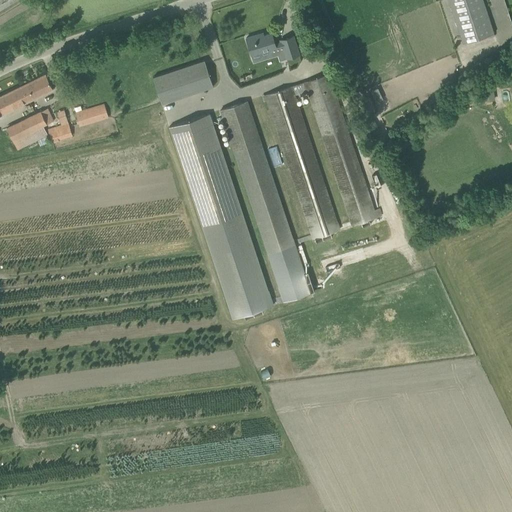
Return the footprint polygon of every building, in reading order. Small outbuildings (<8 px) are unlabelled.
[(0,0),(0,10),(17,0),(0,0)] [(490,21),(486,10),(486,8),(490,6),(488,0),(449,0),(462,42),(488,34),(489,39),(494,37),(493,33),(490,21)] [(286,59),(299,55),(293,36),(280,40),(280,41),(275,43),(271,33),(259,37),(258,34),(246,38),(251,54),(269,48),(270,51),(283,47),(286,59)] [(205,62),(153,79),(162,106),(213,88),(205,62)] [(369,220),(375,218),(382,216),(379,208),(373,210),(327,73),(264,94),(261,95),(263,102),(266,101),(310,234),(293,241),(261,146),(246,101),(221,110),(220,110),(221,113),(222,113),(223,116),(224,120),(231,140),(232,144),(236,155),(284,301),(311,292),(295,245),(312,239),(314,238),(330,233),(338,230),(293,95),(307,90),(352,226),(361,223),(369,220)] [(0,113),(52,88),(46,74),(0,96),(0,113)] [(483,102),(494,100),(493,88),(482,89),(483,102)] [(75,113),(79,126),(108,118),(104,104),(75,113)] [(42,125),(52,120),(46,108),(7,127),(17,149),(47,134),(42,125)] [(232,318),(272,305),(209,113),(169,127),(232,318)] [(66,115),(59,117),(61,125),(47,130),(51,142),(55,141),(54,137),(68,133),(69,137),(72,136),(66,115)]
